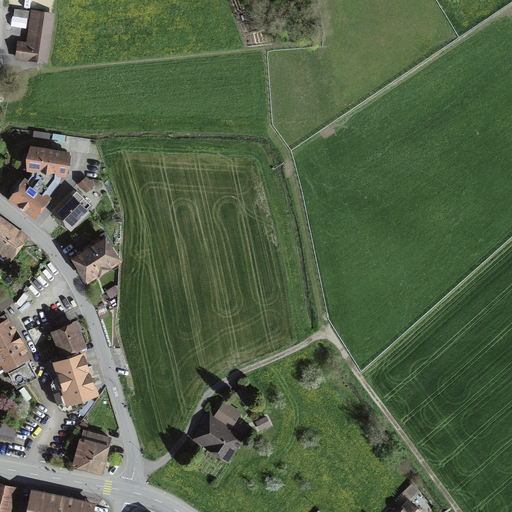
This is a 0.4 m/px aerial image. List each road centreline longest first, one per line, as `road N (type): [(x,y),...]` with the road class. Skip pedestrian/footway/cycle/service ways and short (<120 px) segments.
road 1 (track): [(457,511),(340,349),(322,338),(212,388),(181,445),(135,473)]
road 2 (residential): [(0,205),(46,242),(87,317),(135,460),(130,492)]
road 3 (track): [(314,46),(329,107),(341,123),(511,5)]
road 4 (tertiary): [(0,467),(125,491)]
